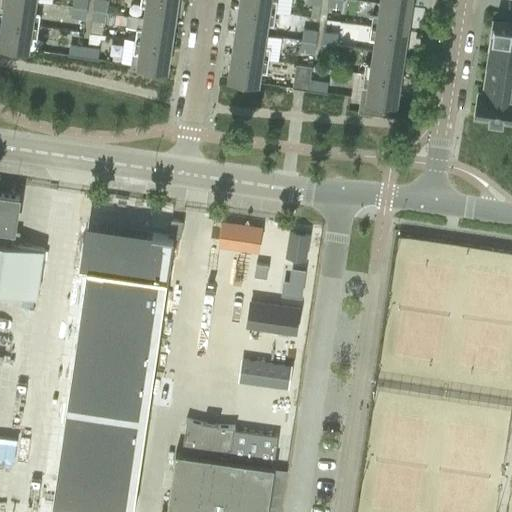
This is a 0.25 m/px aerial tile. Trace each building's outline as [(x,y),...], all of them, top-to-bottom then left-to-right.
[(33,0),(5,0),(3,20),(39,25),(40,17),(40,14),(33,13),(35,0),(33,0)] [(93,0),(92,9),(106,11),(107,0),(93,0)] [(146,4),(144,16),(173,21),(176,0),(142,0),(141,4),(146,4)] [(240,0),(240,6),(274,11),(275,0),(240,0)] [(328,0),(327,7),(342,9),(342,0),(328,0)] [(373,13),(371,25),(405,31),(409,7),(379,2),(377,14),(373,13)] [(72,6),(70,17),(84,19),(86,8),(72,6)] [(240,6),(237,30),(265,34),(267,22),(272,23),(274,11),(240,6)] [(92,9),(90,20),(105,23),(106,11),(92,9)] [(135,27),(134,39),(170,44),(173,21),(144,16),(142,28),(135,27)] [(39,25),(3,20),(0,38),(0,44),(29,48),(31,36),(37,37),(39,25)] [(511,35),(510,35),(511,24),(511,22),(494,20),(492,36),(490,36),(489,44),(491,44),(489,54),(511,57),(511,35)] [(374,39),(372,50),(402,54),(405,31),(371,25),(369,38),(374,39)] [(302,28),(301,39),(315,42),(316,30),(302,28)] [(237,30),(233,54),(268,59),(269,47),(263,46),(265,34),(237,30)] [(323,31),(321,42),(335,44),(337,33),(323,31)] [(170,44),(134,39),(130,63),(166,69),(170,44)] [(315,42),(301,39),(299,51),(313,53),(315,42)] [(321,42),(320,54),(333,56),(335,44),(321,42)] [(68,54),(83,56),(84,47),(70,44),(68,54)] [(84,47),(83,56),(96,58),(98,49),(84,47)] [(365,61),(363,74),(398,79),(402,54),(372,50),(370,62),(365,61)] [(233,54),(230,78),(259,82),(261,70),(266,71),(268,59),(233,54)] [(511,76),(511,57),(489,54),(486,73),(511,76)] [(296,64),(292,87),(294,88),(296,88),(304,89),(307,90),(308,79),(309,79),(311,66),(310,66),(296,64)] [(511,93),(511,76),(486,73),(484,90),(511,93)] [(398,79),(363,74),(358,111),(385,115),(387,101),(395,102),(398,79)] [(308,79),(307,90),(325,92),(327,82),(309,79),(308,79)] [(477,92),(476,102),(478,102),(476,112),(490,114),(490,117),(501,118),(502,116),(511,117),(511,93),(484,90),(479,89),(479,93),(477,92)] [(19,196),(0,193),(0,290),(37,296),(41,268),(44,248),(12,243),(12,241),(16,238),(17,233),(14,230),(19,196)] [(183,220),(172,219),(171,219),(169,235),(181,237),(183,220)] [(86,265),(52,503),(115,511),(133,511),(173,237),(150,234),(151,230),(86,221),(80,264),(86,265)] [(201,231),(187,256),(218,273),(232,247),(201,231)] [(248,240),(246,280),(270,281),(273,241),(248,240)] [(284,254),(282,290),(297,291),(298,254),(284,254)] [(184,292),(207,307),(218,289),(196,275),(184,292)] [(266,340),(267,291),(226,290),(224,339),(266,340)] [(193,306),(181,320),(204,341),(216,328),(193,306)] [(277,316),(275,356),(298,357),(300,318),(277,316)] [(176,344),(171,366),(201,372),(205,349),(176,344)] [(227,379),(253,381),(256,353),(229,351),(227,379)] [(279,363),(277,377),(268,376),(266,394),(291,397),(295,365),(279,363)] [(265,413),(267,395),(238,392),(236,410),(265,413)] [(267,511),(275,465),(273,465),(277,436),(234,429),(234,425),(224,425),(215,424),(205,423),(196,421),(187,418),(182,452),(175,451),(166,511),(267,511)]
